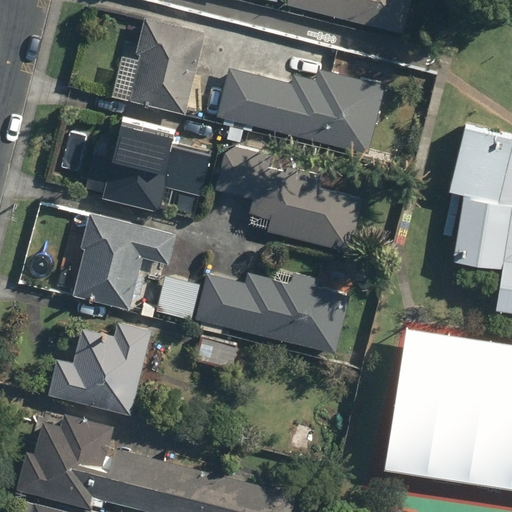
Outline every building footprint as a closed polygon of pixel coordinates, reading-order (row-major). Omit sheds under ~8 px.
[(288,0),(288,3),(404,31),(411,0),(288,0)] [(208,31),(146,16),(127,96),(188,111),(208,31)] [(229,63),(216,112),(366,151),(384,84),(317,66),(315,74),(293,69),(290,79),(229,63)] [(166,176),(178,129),(121,114),(108,166),(93,162),(86,190),(168,212),(176,179),(166,176)] [(501,266),(495,307),(511,309),(511,133),(466,122),(449,188),(463,192),(453,259),(501,266)] [(270,153),(226,142),(214,189),(255,199),(248,226),(352,253),(366,197),(320,185),(323,172),(268,158),(270,153)] [(148,274),(138,271),(141,257),(166,263),(175,230),(91,209),(89,217),(74,213),(70,228),(83,231),(66,294),(127,310),(132,293),(142,296),(148,274)] [(201,280),(192,314),(338,350),(351,295),(318,287),(321,277),(272,265),(270,274),(248,269),(246,281),(203,270),(201,280)] [(56,352),(47,392),(133,413),(153,324),(115,315),(112,328),(84,322),(76,357),(56,352)] [(238,343),(200,333),(194,358),(232,367),(238,343)] [(26,445),(15,484),(92,505),(93,502),(102,504),(104,496),(164,511),(289,511),(295,492),(108,441),(112,423),(66,410),(64,416),(48,411),(46,418),(42,417),(33,447),(26,445)] [(285,442),(287,424),(269,422),(267,440),(285,442)] [(315,429),(296,424),(289,448),(307,454),(315,429)] [(86,511),(21,495),(16,511),(86,511)]
